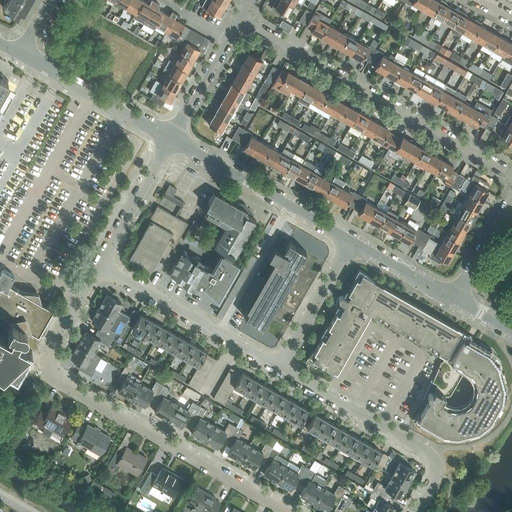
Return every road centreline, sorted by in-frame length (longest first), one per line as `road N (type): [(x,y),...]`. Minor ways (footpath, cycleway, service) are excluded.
road 1 (residential): [(283,511),(50,372),(51,349),(100,268)]
road 2 (residential): [(511,174),(239,17)]
road 3 (residential): [(283,366),(100,268)]
road 4 (residential): [(351,241),(172,140)]
road 5 (residential): [(439,475),(433,456),(408,438),(283,366)]
road 6 (residential): [(172,140),(19,52)]
road 7 (residential): [(100,268),(172,140)]
road 8 (residential): [(283,366),(351,241)]
road 9 (residential): [(172,140),(239,17)]
